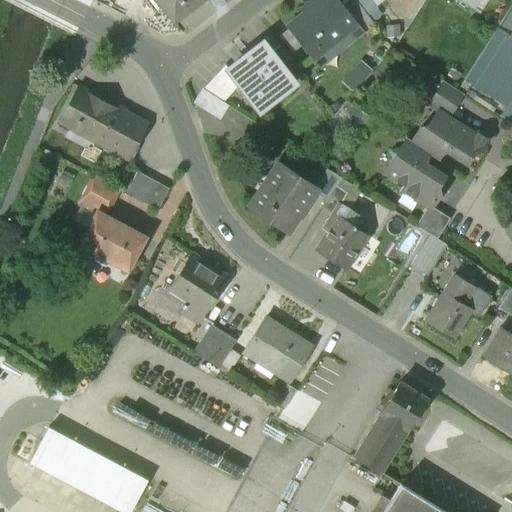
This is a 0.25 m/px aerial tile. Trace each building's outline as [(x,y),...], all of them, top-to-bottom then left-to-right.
[(157,0),(173,21),(200,0),(157,0)] [(345,9),(337,0),(312,0),(307,4),(310,8),(287,26),(313,58),(356,24),(357,24),(345,9)] [(356,0),(345,9),(357,24),(356,24),(362,32),(373,23),(366,14),(356,0)] [(355,0),(356,0),(366,14),(376,6),(371,0),(355,0)] [(497,29),(464,80),(507,107),(511,98),(511,39),(508,37),(509,36),(497,29)] [(229,70),(228,70),(239,85),(259,110),(293,83),(262,44),(229,70)] [(225,65),(203,90),(223,103),(239,85),(228,70),(229,70),(225,65)] [(463,95),(443,82),(427,107),(436,112),(437,111),(448,118),(463,95)] [(146,124),(79,87),(59,123),(75,132),(78,127),(99,139),(96,143),(127,160),(146,124)] [(223,103),(203,90),(193,103),(219,120),(228,106),(223,103)] [(448,118),(437,111),(436,112),(428,126),(419,127),(411,141),(410,142),(436,158),(443,148),(466,163),(473,152),(481,150),(486,142),(485,134),(480,132),(472,133),(448,118)] [(443,177),(421,163),(424,158),(427,153),(436,159),(436,158),(410,142),(411,141),(406,138),(399,149),(389,151),(391,161),(384,172),(404,185),(401,190),(427,207),(430,209),(431,207),(438,195),(436,187),(443,177)] [(277,163),(248,206),(287,231),(313,192),(316,188),(314,187),(277,163)] [(339,178),(326,169),(314,187),(316,188),(313,192),(325,200),(335,185),(339,178)] [(169,189),(137,172),(126,193),(158,210),(169,189)] [(119,190),(93,175),(77,203),(95,213),(96,211),(105,216),(119,190)] [(349,184),(339,178),(335,185),(344,191),(349,184)] [(344,191),(335,185),(325,200),(321,206),(332,213),(339,203),(340,204),(346,193),(344,191)] [(340,204),(339,203),(332,213),(328,220),(333,224),(316,250),(344,269),(366,235),(353,226),(354,225),(353,224),(358,216),(340,204)] [(449,219),(431,207),(430,209),(427,207),(415,226),(436,239),(449,219)] [(105,216),(96,211),(95,213),(77,245),(92,253),(94,261),(104,267),(111,263),(126,271),(145,238),(105,216)] [(445,245),(429,235),(416,255),(432,265),(445,245)] [(226,277),(191,255),(170,288),(188,299),(184,305),(183,304),(181,307),(182,308),(180,311),(196,322),(226,277)] [(473,286),(454,274),(443,292),(454,298),(458,291),(466,296),(473,286)] [(473,286),(466,296),(458,291),(454,298),(471,309),(470,310),(478,315),(490,296),(473,286)] [(170,288),(162,300),(180,311),(182,308),(181,307),(183,304),(184,305),(188,299),(170,288)] [(511,288),(499,306),(511,314),(511,288)] [(443,292),(442,291),(424,320),(453,337),(470,310),(471,309),(454,298),(443,292)] [(309,345),(266,318),(267,317),(266,316),(243,352),(289,381),(311,345),(310,344),(309,345)] [(235,341),(210,325),(193,352),(217,368),(230,349),(235,341)] [(511,335),(508,332),(500,327),(482,356),(510,374),(511,370),(511,335)] [(240,356),(230,349),(217,368),(217,369),(227,375),(240,356)] [(426,398),(399,382),(353,456),(379,472),(379,471),(381,472),(426,398)] [(296,390),(286,384),(273,404),(283,411),(296,390)] [(47,427),(29,463),(121,511),(129,511),(147,480),(47,427)] [(27,434),(16,456),(26,461),(38,440),(27,434)] [(444,511),(400,484),(381,511),(444,511)]
